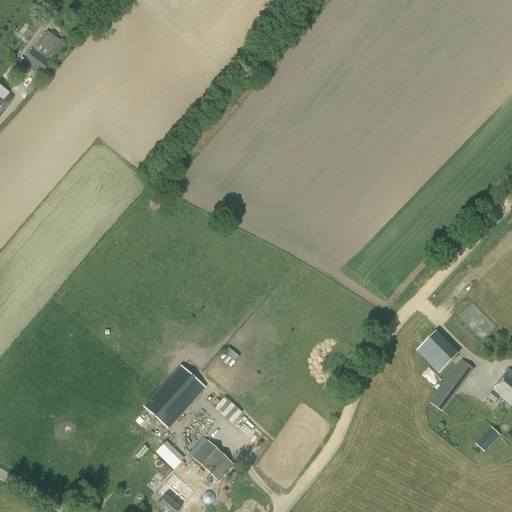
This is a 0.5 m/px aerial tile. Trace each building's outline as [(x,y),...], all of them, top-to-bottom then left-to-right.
[(33,21),(22,36),(29,41),(40,26),(33,21)] [(23,63),(41,76),(64,44),(47,32),(23,63)] [(0,111),(12,97),(0,87),(0,111)] [(416,352),(438,374),(459,354),(437,331),(416,352)] [(226,347),(218,357),(229,366),(237,356),(226,347)] [(431,403),(443,413),(475,370),(462,361),(431,403)] [(203,386),(182,367),(145,407),(163,423),(181,405),(183,407),(203,386)] [(511,372),(509,370),(487,398),(495,404),(500,398),(511,407),(511,372)] [(231,424),(241,412),(222,396),(212,407),(231,424)] [(490,427),(487,431),(476,444),(486,453),(501,435),(490,427)] [(171,469),(182,458),(164,440),(153,452),(171,469)] [(217,482),(233,465),(207,441),(192,457),(217,482)] [(177,511),(181,508),(180,507),(193,492),(174,474),(157,493),(158,493),(156,495),(161,500),(157,505),(165,511),(177,511)]
